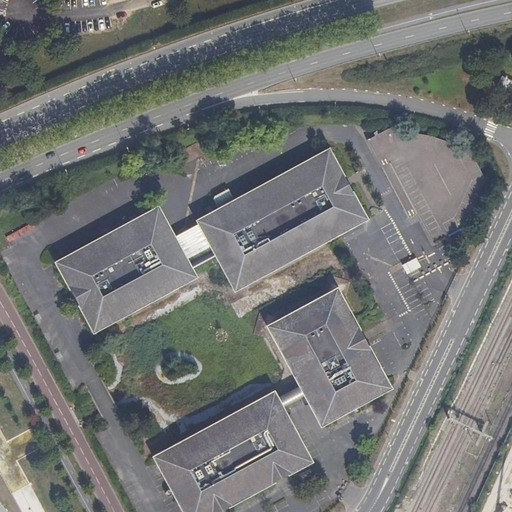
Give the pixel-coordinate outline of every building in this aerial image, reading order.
[(511,94),(511,79),(502,74),(496,87),(511,94)] [(399,132),(373,144),(414,214),(435,249),(474,227),(494,178),(478,151),(399,132)] [(173,234),(159,208),(60,260),(95,325),(193,272),(192,269),(220,254),(237,285),(375,211),(340,144),(201,219),(210,237),(182,252),(173,234)] [(182,252),(210,237),(201,219),(186,227),(173,234),(182,252)] [(422,240),(416,243),(422,255),(428,252),(422,240)] [(193,272),(237,285),(220,254),(192,269),(193,272)] [(337,290),(271,325),(324,422),(390,386),(337,290)] [(273,395),(157,457),(185,511),(211,511),(308,460),(273,395)]
